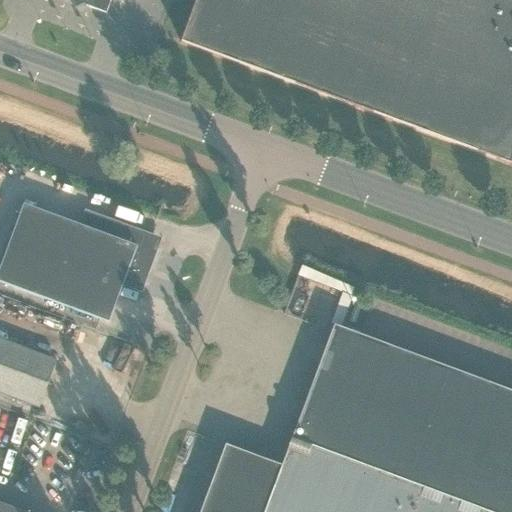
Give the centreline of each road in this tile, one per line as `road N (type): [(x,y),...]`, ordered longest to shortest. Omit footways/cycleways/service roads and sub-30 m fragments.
road 1 (unclassified): [(126,511),(260,148)]
road 2 (tertiary): [(260,148),(0,50)]
road 3 (tertiary): [(511,241),(260,148)]
